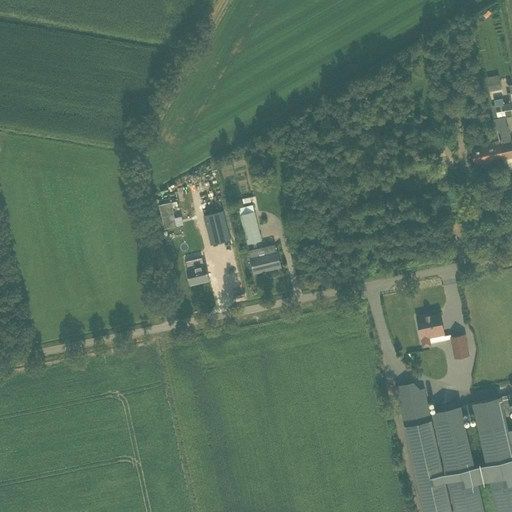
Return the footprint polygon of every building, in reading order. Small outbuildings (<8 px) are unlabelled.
[(499,75),(486,76),(487,89),(500,88),(499,75)] [(493,118),(499,117),(505,117),(506,116),(505,107),(504,103),(491,105),(493,118)] [(489,106),(472,108),(473,122),(490,120),(489,106)] [(503,144),(501,144),(504,159),(511,157),(511,144),(508,127),(499,129),(503,144)] [(490,144),(488,145),(472,148),(475,165),(504,159),(501,144),(500,145),(499,140),(489,142),(490,144)] [(446,159),(438,160),(440,177),(449,176),(446,159)] [(204,198),(205,204),(222,200),(220,187),(210,189),(211,197),(204,198)] [(245,205),(254,203),(253,196),(244,197),(245,205)] [(171,202),(159,205),(165,228),(177,225),(175,218),(171,202)] [(262,240),(255,210),(253,211),(252,205),(239,208),(247,243),(262,240)] [(231,239),(223,210),(204,215),(211,244),(231,239)] [(275,243),(264,246),(249,250),(251,257),(254,273),(281,266),(275,243)] [(206,264),(187,268),(190,284),(210,280),(206,264)] [(426,316),(426,314),(417,316),(421,338),(422,338),(423,346),(430,345),(430,343),(430,341),(445,338),(445,336),(440,313),(431,315),(426,316)] [(469,355),(465,334),(451,337),(455,357),(469,355)] [(398,394),(400,403),(424,511),(451,511),(431,419),(430,412),(424,388),(398,394)] [(511,511),(511,393),(503,396),(430,412),(431,419),(435,419),(454,511),(485,511),(464,413),(474,411),(495,511),(511,511)]
